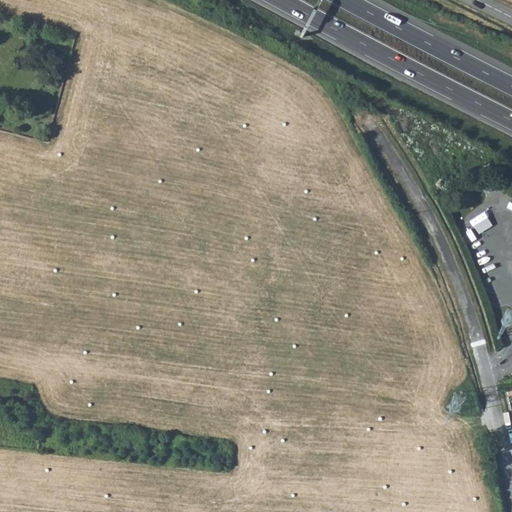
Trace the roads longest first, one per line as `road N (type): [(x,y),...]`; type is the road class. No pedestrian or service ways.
road 1 (residential): [(511,473),(463,291),(380,138)]
road 2 (trunk): [(281,0),(511,120)]
road 3 (trunk): [(511,86),(345,0)]
